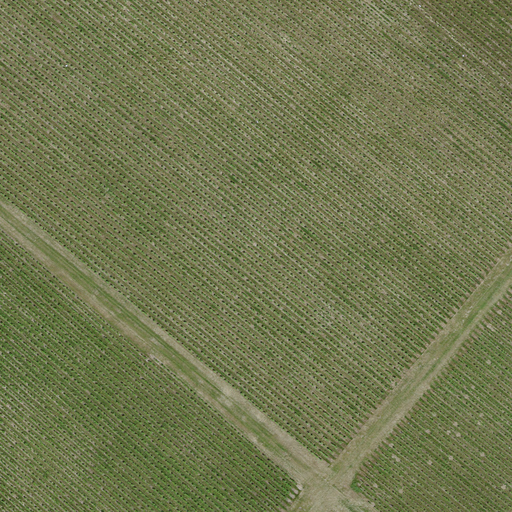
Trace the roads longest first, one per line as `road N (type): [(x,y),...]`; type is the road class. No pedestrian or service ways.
road 1 (track): [(330,485),(0,211)]
road 2 (track): [(330,485),(511,268)]
